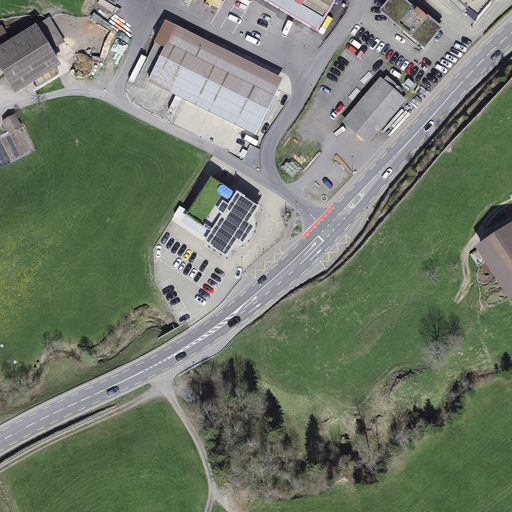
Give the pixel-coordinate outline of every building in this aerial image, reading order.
[(274,0),(321,28),(338,0),(274,0)] [(442,34),(400,0),(393,0),(381,15),(427,52),(442,34)] [(448,0),(478,24),(497,0),(448,0)] [(43,23),(0,48),(0,54),(17,83),(63,56),(43,23)] [(282,75),(173,25),(149,78),(258,128),(282,75)] [(404,95),(383,77),(348,119),(369,137),(404,95)] [(10,133),(22,128),(15,114),(3,120),(10,133)] [(262,210),(209,178),(188,213),(179,207),(168,226),(228,262),(234,253),(244,249),(253,243),(257,233),(256,219),(262,210)] [(511,235),(509,232),(484,250),(509,283),(511,280),(511,235)]
